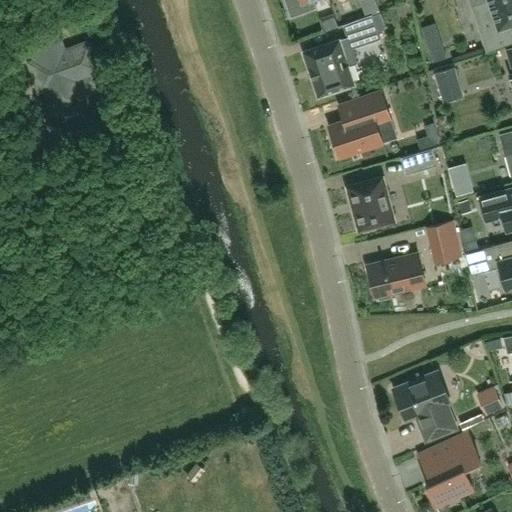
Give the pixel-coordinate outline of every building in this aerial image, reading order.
[(284,0),(291,17),(316,7),(313,0),(284,0)] [(511,0),(487,0),(472,5),(487,49),(511,40),(511,34),(509,26),(511,24),(511,0)] [(380,38),(372,15),(343,25),(347,37),(304,51),(318,95),(354,83),(348,66),(357,63),(352,48),(380,38)] [(84,104),(75,81),(101,71),(90,40),(65,49),(55,25),(23,37),(32,60),(25,63),(37,95),(44,92),(53,116),(84,104)] [(426,41),(433,61),(446,56),(439,37),(426,41)] [(454,68),(434,74),(437,85),(458,79),(454,68)] [(338,105),(344,120),(328,125),(339,156),(382,141),(376,123),(391,118),(381,91),(338,105)] [(108,118),(91,124),(97,139),(113,132),(108,118)] [(421,148),(440,142),(434,122),(424,125),(428,135),(418,138),(421,148)] [(88,126),(61,136),(71,165),(99,155),(88,126)] [(511,175),(511,129),(499,133),(511,176),(511,175)] [(438,165),(433,148),(401,157),(405,174),(438,165)] [(467,168),(453,171),(459,193),(472,189),(467,168)] [(382,176),(347,186),(359,230),(363,229),(364,232),(376,229),(375,226),(394,220),(382,176)] [(511,186),(505,189),(479,196),(486,221),(499,217),(504,220),(506,230),(511,228),(511,186)] [(468,200),(459,203),(462,213),(471,211),(468,200)] [(453,219),(425,226),(434,263),(462,256),(453,219)] [(511,239),(479,249),(466,252),(465,253),(471,274),(499,267),(505,289),(511,286),(511,239)] [(477,241),(464,245),(466,252),(479,249),(477,241)] [(418,253),(367,265),(374,296),(378,295),(379,299),(391,296),(390,292),(425,284),(418,253)] [(511,335),(503,337),(507,353),(511,351),(511,335)] [(500,338),(486,341),(488,351),(502,347),(500,338)] [(449,401),(438,371),(393,389),(405,419),(416,414),(426,439),(456,427),(446,402),(449,401)] [(498,391),(479,399),(486,415),(504,407),(498,391)] [(436,478),(425,483),(438,511),(439,511),(437,505),(473,489),(462,466),(480,458),(467,430),(417,453),(417,454),(424,451),(436,478)]
